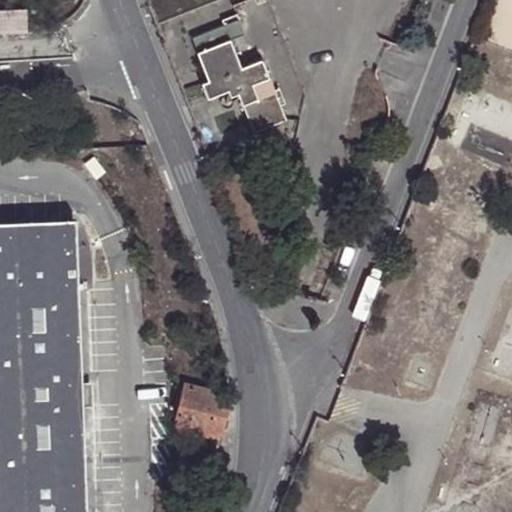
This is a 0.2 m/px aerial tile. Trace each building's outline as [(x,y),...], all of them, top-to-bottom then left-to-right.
[(0,30),(26,30),(26,9),(0,8),(0,30)] [(226,42),(232,40),(245,34),(239,19),(193,38),(209,80),(202,83),(208,99),(235,88),(253,133),(285,120),(280,106),(274,108),(269,94),(275,92),(262,60),(242,67),(236,53),(230,55),(226,42)] [(236,53),(232,40),(226,42),(230,55),(236,53)] [(274,108),(280,106),(275,92),(269,94),(274,108)] [(0,511),(87,511),(74,216),(0,218),(0,511)] [(188,386),(179,426),(180,427),(184,431),(197,434),(203,429),(221,435),(231,398),(220,395),(188,386)]
